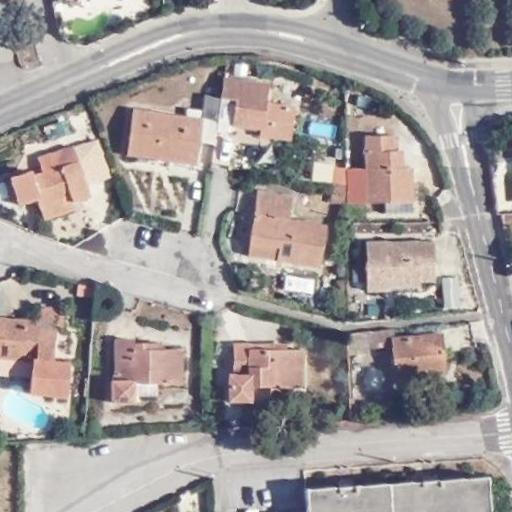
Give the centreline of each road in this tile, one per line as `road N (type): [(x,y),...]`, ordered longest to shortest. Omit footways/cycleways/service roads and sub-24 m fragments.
road 1 (tertiary): [(448,85),(250,26),(166,36),(0,108)]
road 2 (residential): [(511,406),(191,464),(90,511)]
road 3 (tertiary): [(511,353),(448,85)]
